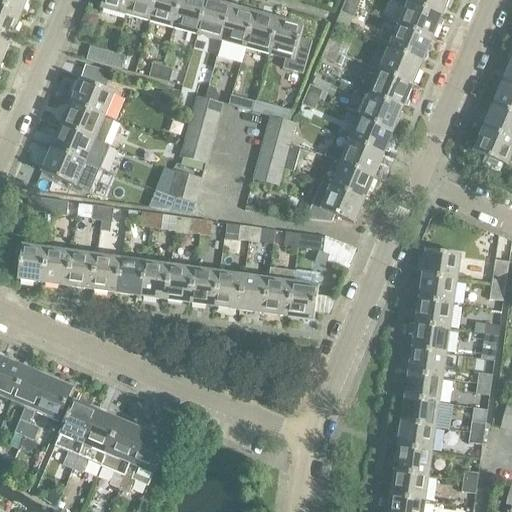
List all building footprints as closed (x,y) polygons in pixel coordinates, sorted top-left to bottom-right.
[(0,0),(0,6),(22,16),(28,0),(0,0)] [(103,0),(101,10),(125,17),(129,0),(103,0)] [(155,0),(129,0),(125,17),(149,23),(155,0)] [(155,0),(149,23),(173,30),(181,0),(155,0)] [(181,0),(173,30),(197,36),(207,1),(204,0),(181,0)] [(346,0),(345,3),(358,8),(361,0),(346,0)] [(449,0),(409,0),(409,2),(443,16),(449,0)] [(231,7),(207,1),(197,36),(221,43),(231,7)] [(443,16),(409,2),(399,26),(433,40),(443,16)] [(358,8),(345,3),(341,13),(354,18),(358,8)] [(0,33),(12,39),(22,16),(0,6),(0,33)] [(221,43),(245,50),(254,14),(231,7),(221,43)] [(82,25),(94,30),(99,17),(87,13),(82,25)] [(278,20),(254,14),(245,50),(268,56),(278,20)] [(304,28),(278,20),(268,56),(284,60),(282,70),(302,75),(311,42),(301,39),(304,28)] [(433,40),(399,26),(389,49),(423,63),(433,40)] [(0,60),(2,61),(12,39),(0,33),(0,60)] [(325,49),(339,55),(343,45),(329,39),(325,49)] [(111,69),(111,68),(115,56),(90,49),(87,62),(111,69)] [(339,55),(325,49),(321,59),(335,65),(339,55)] [(423,63),(389,49),(379,73),(413,87),(423,63)] [(111,68),(122,71),(125,57),(115,54),(115,56),(111,68)] [(511,61),(503,83),(511,86),(511,61)] [(149,78),(159,81),(163,67),(153,64),(149,78)] [(159,81),(169,84),(173,70),(163,67),(159,81)] [(413,87),(379,73),(369,96),(403,110),(413,87)] [(105,118),(114,95),(82,81),(72,105),(105,118)] [(511,86),(503,83),(493,106),(511,113),(511,86)] [(310,85),(306,96),(319,102),(323,91),(310,85)] [(229,106),(253,113),(256,102),(232,96),(229,106)] [(306,96),(302,105),(315,110),(319,102),(306,96)] [(403,110),(369,96),(360,119),(394,133),(403,110)] [(194,110),(219,117),(222,105),(198,98),(194,110)] [(114,122),(105,118),(72,105),(62,127),(95,141),(105,145),(114,122)] [(484,128),(511,139),(511,113),(493,106),(484,128)] [(219,117),(194,110),(191,122),(215,129),(219,117)] [(295,125),(294,125),(270,119),(267,130),(292,137),(295,125)] [(394,133),(360,119),(350,141),(384,155),(394,133)] [(215,129),(191,122),(188,134),(212,140),(215,129)] [(62,127),(53,150),(86,163),(95,141),(62,127)] [(500,174),(504,164),(508,166),(511,156),(511,139),(484,128),(474,152),(486,157),(482,166),(500,174)] [(289,149),(292,137),(267,130),(264,142),(289,149)] [(185,145),(209,152),(212,140),(188,134),(185,145)] [(324,157),(341,164),(340,164),(374,178),(384,155),(350,141),(346,152),(329,145),(324,157)] [(291,149),(289,149),(264,142),(260,156),(256,168),(281,175),(285,162),(287,163),(291,149)] [(182,157),(206,164),(209,152),(185,145),(182,157)] [(76,187),(86,163),(53,150),(43,174),(76,187)] [(374,178),(340,164),(331,186),(365,201),(374,178)] [(278,187),(281,175),(256,168),(253,181),(278,187)] [(177,172),(174,185),(199,191),(202,179),(177,172)] [(365,201),(331,186),(331,187),(322,183),(306,221),(332,224),(335,217),(355,225),(365,201)] [(171,197),(195,204),(199,191),(174,185),(171,197)] [(52,215),(54,200),(29,197),(27,212),(52,215)] [(54,200),(52,215),(67,217),(69,202),(54,200)] [(101,221),(103,208),(93,206),(91,220),(101,221)] [(103,208),(101,221),(112,223),(114,209),(103,208)] [(136,223),(138,212),(127,211),(125,221),(136,223)] [(150,229),(152,214),(142,213),(140,228),(150,229)] [(152,214),(150,229),(162,230),(164,216),(152,214)] [(199,235),(201,222),(192,220),(190,234),(199,235)] [(201,222),(199,235),(210,237),(212,223),(201,222)] [(248,242),(250,228),(240,226),(238,241),(248,242)] [(250,228),(248,242),(260,244),(261,229),(250,228)] [(286,233),(285,247),(290,248),(298,249),(300,235),(286,233)] [(300,235),(298,249),(324,253),(326,239),(300,235)] [(19,280),(42,284),(47,250),(24,247),(19,280)] [(67,287),(72,253),(47,250),(42,284),(67,287)] [(423,276),(458,281),(462,257),(427,252),(423,276)] [(92,291),(96,257),(72,253),(67,287),(92,291)] [(117,294),(121,260),(96,257),(92,291),(117,294)] [(141,297),(145,264),(121,260),(117,294),(141,297)] [(491,286),(506,288),(509,262),(495,261),(491,286)] [(165,301),(170,267),(145,264),(141,297),(165,301)] [(189,304),(194,270),(170,267),(165,301),(189,304)] [(268,281),(264,314),(288,318),(293,284),(294,284),(295,272),(270,269),(269,281),(268,281)] [(214,307),(219,274),(194,270),(189,304),(214,307)] [(238,311),(243,277),(219,274),(214,307),(238,311)] [(458,281),(423,276),(420,301),(455,306),(458,281)] [(264,314),(268,281),(243,277),(238,311),(264,314)] [(318,288),(294,284),(293,284),(288,318),(314,321),(318,288)] [(506,288),(491,286),(490,301),(504,303),(506,288)] [(455,306),(420,301),(416,325),(451,330),(455,306)] [(484,335),(499,337),(500,326),(485,324),(484,335)] [(451,330),(416,325),(413,350),(447,355),(451,330)] [(499,337),(484,335),(483,346),(498,348),(499,337)] [(447,355),(413,350),(409,374),(444,379),(447,355)] [(0,397),(12,403),(26,368),(4,359),(0,368),(0,397)] [(12,403),(25,408),(15,434),(24,438),(30,424),(30,425),(36,413),(35,412),(49,378),(26,368),(12,403)] [(477,384),(492,386),(493,375),(479,373),(477,384)] [(444,379),(409,374),(406,399),(440,404),(444,379)] [(73,388),(49,378),(35,412),(36,413),(59,422),(73,388)] [(492,386),(477,384),(475,395),(490,397),(492,386)] [(440,404),(406,399),(402,423),(437,429),(440,404)] [(63,466),(72,470),(98,411),(74,401),(55,448),(68,454),(63,466)] [(511,430),(511,403),(509,403),(502,428),(511,430)] [(487,421),(489,408),(475,406),(473,419),(487,421)] [(120,421),(98,411),(72,470),(83,474),(88,462),(101,467),(120,421)] [(110,486),(118,489),(144,430),(120,421),(101,467),(115,473),(110,486)] [(470,434),(484,436),(486,424),(471,422),(470,434)] [(437,429),(402,423),(398,448),(433,453),(437,429)] [(40,429),(30,425),(30,424),(24,438),(34,442),(40,429)] [(148,487),(152,476),(167,440),(144,430),(118,489),(129,494),(134,482),(148,487)] [(484,436),(470,434),(468,444),(483,446),(484,436)] [(395,472),(430,478),(433,453),(398,448),(395,472)] [(430,478),(395,472),(391,498),(426,503),(430,478)] [(463,483),(478,485),(479,474),(464,472),(463,483)] [(478,485),(463,483),(462,493),(476,495),(478,485)] [(424,511),(426,503),(391,498),(389,511),(424,511)]
